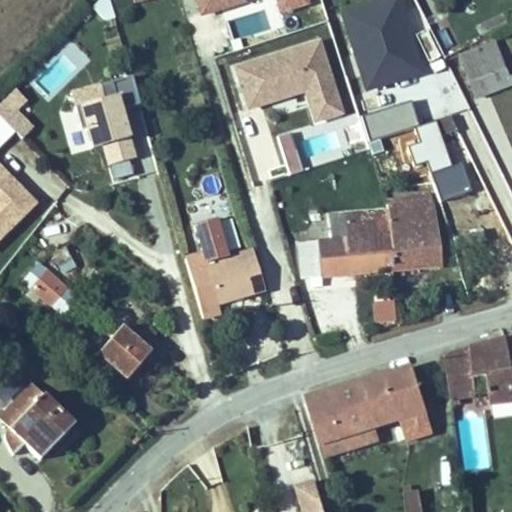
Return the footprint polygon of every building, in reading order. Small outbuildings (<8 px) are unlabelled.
[(393,38),(406,34),(395,0),(377,0),(340,11),(362,86),(404,74),(393,38)] [(471,39),(435,52),(457,98),(491,81),(471,39)] [(231,66),(245,114),(300,93),(311,126),(344,116),(317,41),(231,66)] [(74,122),(80,144),(92,141),(96,158),(126,151),(113,101),(131,97),(123,68),(90,76),(90,74),(60,83),(71,123),(74,122)] [(0,120),(17,137),(39,114),(15,91),(0,106),(0,120)] [(352,112),(359,139),(408,119),(398,94),(352,112)] [(414,151),(429,182),(460,170),(447,142),(422,152),(420,147),(414,151)] [(376,197),(379,262),(429,258),(424,188),(381,189),(382,197),(376,197)] [(290,233),(292,269),(379,262),(376,197),(336,200),(337,217),(323,218),(323,231),(290,233)] [(190,237),(193,251),(215,244),(203,206),(182,213),(190,237)] [(249,276),(239,237),(215,244),(193,251),(190,237),(174,241),(193,305),(209,300),(206,289),(249,276)] [(62,286),(43,270),(25,284),(47,303),(62,286)] [(269,296),(256,300),(265,337),(296,328),(292,312),(274,316),(269,296)] [(373,327),(395,326),(394,302),(372,303),(373,327)] [(140,347),(112,324),(88,349),(116,373),(140,347)] [(511,335),(435,352),(440,390),(488,386),(490,409),(511,405),(511,335)] [(322,384),(304,395),(320,457),(430,436),(416,364),(322,384)] [(16,441),(30,454),(63,418),(20,377),(0,397),(0,425),(1,427),(0,428),(0,443),(5,449),(16,441)] [(294,487),(300,511),(325,511),(317,481),(294,487)]
